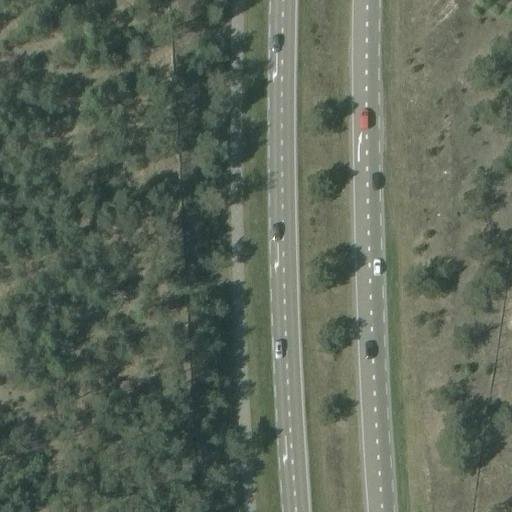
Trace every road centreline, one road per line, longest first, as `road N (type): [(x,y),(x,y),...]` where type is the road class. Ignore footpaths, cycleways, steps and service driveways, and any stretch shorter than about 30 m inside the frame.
road 1 (primary): [(282,0),(283,305),(296,511)]
road 2 (primary): [(383,511),(368,0)]
